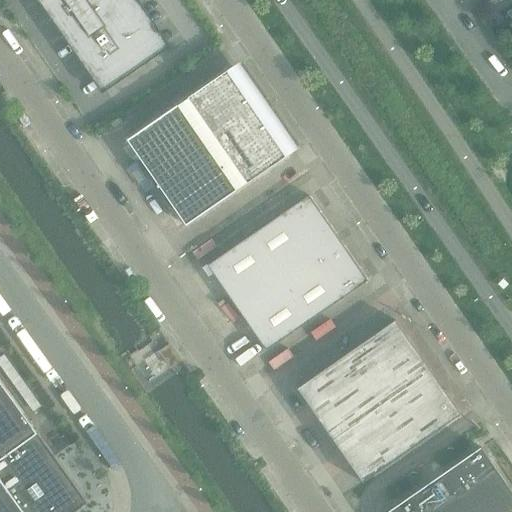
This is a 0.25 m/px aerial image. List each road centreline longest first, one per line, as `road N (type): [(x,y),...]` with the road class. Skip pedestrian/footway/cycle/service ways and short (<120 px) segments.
road 1 (unclassified): [(0,51),(318,511),(511,412),(226,0)]
road 2 (tertiary): [(278,0),(511,330)]
road 3 (unclassified): [(142,511),(144,483),(0,279)]
road 4 (tertiary): [(511,227),(354,0)]
road 5 (residential): [(511,102),(439,0)]
